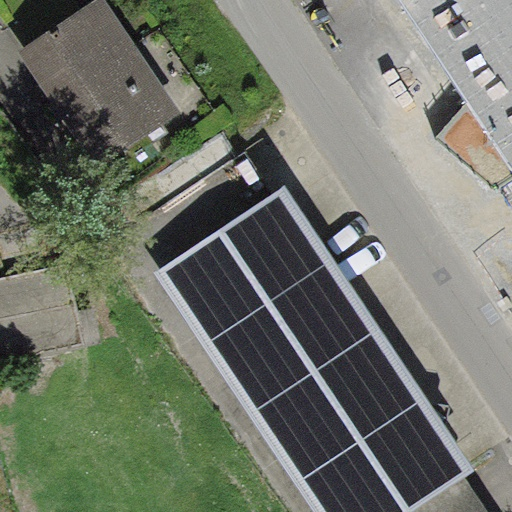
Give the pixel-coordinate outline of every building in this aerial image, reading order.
[(107,0),(100,0),(16,54),(48,104),(92,172),(181,115),(107,0)] [(511,0),(400,0),(511,167),(511,0)] [(161,170),(188,216),(264,170),(236,125),(161,170)] [(284,190),(157,275),(314,511),(489,511),(464,475),(470,468),(284,190)] [(70,270),(0,282),(0,360),(84,345),(70,270)]
